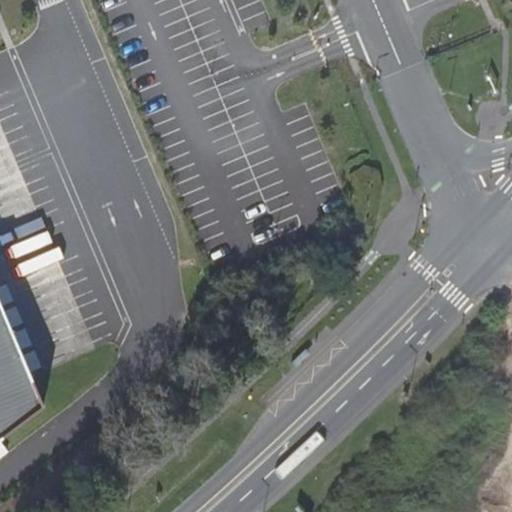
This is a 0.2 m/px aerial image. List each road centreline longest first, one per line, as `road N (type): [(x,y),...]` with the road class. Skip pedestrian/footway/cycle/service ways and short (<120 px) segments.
road 1 (tertiary): [(470,230),(182,511)]
road 2 (tertiary): [(230,511),(500,255)]
